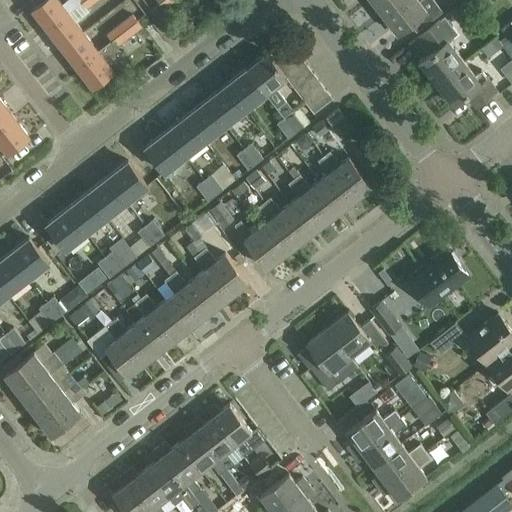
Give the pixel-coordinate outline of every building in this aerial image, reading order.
[(59,0),(42,0),(36,5),(33,7),(49,27),(83,0),(66,0),(63,4),(59,0)] [(83,0),(49,27),(63,46),(83,30),(69,12),(82,2),(87,8),(96,0),(83,0)] [(175,0),(157,0),(159,2),(164,8),(165,8),(175,0)] [(373,0),(384,14),(402,0),(373,0)] [(402,0),(384,14),(398,31),(410,22),(417,31),(443,11),(434,0),(402,0)] [(468,0),(463,0),(456,6),(464,16),(475,8),(468,0)] [(164,8),(159,2),(150,9),(164,27),(174,20),(165,8),(164,8)] [(111,40),(137,20),(132,14),(106,34),(111,40)] [(420,34),(432,50),(420,59),(437,81),(465,59),(455,46),(450,39),(458,33),(445,16),(440,20),(439,19),(420,34)] [(511,19),(502,28),(511,41),(511,19)] [(111,40),(98,50),(78,65),(94,85),(114,70),(106,59),(119,49),(117,47),(142,27),(137,20),(111,40)] [(193,30),(193,26),(191,22),(186,21),(183,24),(182,28),(185,32),(189,33),(193,30)] [(83,30),(63,46),(78,65),(98,50),(83,30)] [(503,45),(500,41),(496,36),(481,47),(489,57),(503,45)] [(295,48),(277,61),(275,62),(282,71),(301,56),(295,48)] [(269,51),(247,68),(266,93),(284,117),(296,132),(304,126),(292,111),(293,109),(275,86),(286,77),(282,71),(275,62),(277,61),(269,51)] [(282,71),(286,77),(288,79),(308,64),(301,56),(282,71)] [(501,66),(511,80),(511,57),(511,58),(501,66)] [(477,74),(465,59),(437,81),(453,103),(465,94),(467,97),(475,108),(498,90),(483,69),(477,74)] [(314,73),(308,64),(288,79),(295,88),(314,73)] [(266,93),(247,68),(227,84),(246,109),(266,93)] [(314,73),(295,88),(301,96),(320,81),(314,73)] [(327,89),(320,81),(301,96),(307,104),(327,89)] [(227,84),(207,99),(226,124),(246,109),(227,84)] [(327,89),(307,104),(314,113),(333,98),(327,89)] [(0,96),(0,125),(14,115),(0,96)] [(226,124),(207,99),(186,115),(205,140),(226,124)] [(338,107),(325,117),(332,126),(345,116),(338,107)] [(14,115),(0,125),(0,141),(1,141),(8,150),(29,134),(14,115)] [(186,115),(166,130),(185,155),(205,140),(186,115)] [(296,132),(284,117),(277,122),(289,138),(296,132)] [(329,129),(321,119),(312,125),(320,136),(329,129)] [(185,155),(166,130),(146,146),(165,171),(185,155)] [(297,150),(306,143),(301,136),(292,143),(297,150)] [(264,157),(252,142),(244,148),(256,163),(264,157)] [(256,163),(244,148),(237,153),(248,169),(256,163)] [(358,198),(373,186),(349,156),(340,163),(330,151),(324,155),(358,198)] [(358,198),(324,155),(318,160),(328,173),(319,179),(343,209),(358,198)] [(128,160),(108,176),(127,200),(147,184),(128,160)] [(270,160),(262,166),(267,173),(275,167),(270,160)] [(236,178),(242,173),(236,165),(230,170),(236,178)] [(266,179),(257,168),(246,176),(255,188),(266,179)] [(212,173),(204,179),(216,194),(223,188),(212,173)] [(300,174),(294,178),(328,221),(343,209),(319,179),(310,186),(300,174)] [(127,200),(108,176),(88,191),(107,216),(127,200)] [(328,221),(294,178),(288,183),(298,196),(289,202),(313,233),(328,221)] [(204,179),(196,185),(208,200),(216,194),(204,179)] [(250,189),(243,180),(232,188),(239,198),(250,189)] [(88,191),(68,207),(87,231),(107,216),(88,191)] [(313,233),(289,202),(280,209),(271,197),(265,201),(298,244),(313,233)] [(209,209),(223,227),(235,217),(221,199),(209,209)] [(298,244),(265,201),(258,206),(268,219),(260,226),(283,256),(298,244)] [(87,231),(68,207),(48,223),(67,247),(87,231)] [(145,224),(157,239),(165,233),(153,218),(145,224)] [(283,256),(260,226),(251,233),(241,219),(235,224),(245,237),(268,268),(283,256)] [(157,239),(145,224),(138,230),(142,236),(130,245),(132,249),(137,255),(146,247),(149,245),(150,245),(157,239)] [(192,241),(233,295),(248,282),(225,252),(216,260),(206,247),(208,246),(199,235),(192,241)] [(9,252),(28,277),(49,261),(30,236),(9,252)] [(233,295),(192,241),(186,245),(204,268),(195,276),(218,306),(233,295)] [(409,278),(429,304),(469,274),(449,248),(409,278)] [(113,250),(105,255),(117,271),(125,265),(113,250)] [(28,277),(9,252),(0,258),(0,282),(8,292),(28,277)] [(149,253),(138,261),(147,272),(158,264),(149,253)] [(117,271),(105,255),(97,261),(109,277),(117,271)] [(147,272),(138,261),(127,269),(136,281),(147,272)] [(106,276),(98,265),(78,280),(86,291),(106,276)] [(178,269),(171,274),(203,318),(218,306),(195,276),(187,281),(178,269)] [(127,281),(122,274),(113,280),(119,287),(127,281)] [(203,318),(170,275),(164,279),(174,292),(165,299),(188,329),(203,318)] [(79,300),(87,294),(79,283),(71,290),(79,300)] [(188,329),(165,299),(156,306),(147,293),(140,298),(173,341),(188,329)] [(54,295),(47,301),(59,316),(66,310),(54,295)] [(97,305),(91,298),(83,304),(89,311),(97,305)] [(173,341),(140,298),(135,302),(145,315),(135,322),(159,352),(173,341)] [(370,309),(389,334),(402,324),(382,299),(370,309)] [(59,316),(47,301),(39,307),(51,322),(59,316)] [(370,319),(361,326),(348,310),(328,326),(349,353),(368,338),(379,351),(389,343),(370,319)] [(487,362),(511,343),(511,329),(498,312),(467,336),(487,362)] [(159,352),(135,322),(127,328),(117,315),(111,320),(144,363),(159,352)] [(65,319),(55,326),(61,335),(71,327),(65,319)] [(144,363),(111,320),(87,339),(100,357),(110,350),(116,358),(107,364),(119,380),(128,374),(129,375),(144,363)] [(431,341),(439,352),(465,332),(457,321),(431,341)] [(6,332),(18,348),(26,342),(14,326),(6,332)] [(349,353),(328,326),(307,342),(320,358),(311,364),(328,387),(337,380),(329,369),(349,353)] [(18,348),(6,332),(0,337),(0,340),(11,354),(18,348)] [(43,345),(35,351),(5,373),(17,389),(77,342),(72,336),(50,353),(43,345)] [(83,349),(77,342),(17,389),(29,403),(70,371),(64,363),(83,349)] [(511,385),(511,343),(487,362),(508,389),(511,385)] [(397,344),(384,354),(399,374),(412,364),(397,344)] [(414,364),(424,369),(430,355),(420,351),(414,364)] [(82,386),(70,371),(29,403),(40,418),(82,386)] [(373,393),(378,390),(369,379),(350,394),(358,405),(373,393)] [(417,383),(405,392),(414,404),(426,395),(417,383)] [(87,392),(82,386),(40,418),(52,434),(82,411),(74,402),(87,392)] [(440,399),(450,412),(463,402),(453,389),(440,399)] [(486,429),(495,422),(511,408),(511,391),(486,411),(489,415),(481,421),(486,429)] [(439,412),(426,395),(414,404),(412,405),(425,423),(439,412)] [(113,406),(107,398),(99,403),(104,411),(113,406)] [(213,415),(235,443),(243,455),(251,449),(242,437),(252,430),(230,402),(221,409),(215,401),(207,408),(213,415)] [(354,451),(400,416),(395,409),(383,418),(375,408),(347,430),(353,439),(347,444),(354,451)] [(198,414),(190,421),(227,469),(235,463),(225,450),(235,443),(213,415),(204,422),(198,414)] [(407,425),(400,416),(354,451),(360,459),(366,454),(372,463),(401,441),(395,434),(407,425)] [(443,436),(448,432),(456,426),(449,417),(435,427),(443,436)] [(188,434),(180,441),(201,469),(210,462),(220,474),(227,469),(190,421),(182,427),(188,434)] [(458,429),(450,435),(462,451),(470,445),(458,429)] [(165,440),(157,446),(194,494),(201,488),(192,476),(201,469),(180,441),(171,448),(165,440)] [(401,441),(372,463),(379,472),(373,477),(379,485),(425,449),(420,442),(409,452),(401,441)] [(155,460),(146,466),(168,495),(175,504),(183,498),(191,508),(200,501),(194,494),(157,446),(149,452),(155,460)] [(425,449),(379,485),(385,493),(391,488),(398,497),(426,475),(420,466),(431,457),(425,449)] [(249,464),(259,477),(272,467),(262,454),(249,464)] [(168,495),(146,466),(138,473),(132,466),(124,472),(155,511),(167,511),(159,501),(168,495)] [(155,511),(124,472),(117,478),(122,485),(113,492),(128,511),(155,511)] [(303,476),(296,481),(289,472),(260,493),(268,504),(256,511),(270,511),(309,484),(303,476)] [(243,489),(251,483),(244,474),(236,480),(243,489)] [(235,479),(229,484),(237,494),(243,489),(235,479)] [(506,511),(511,508),(511,502),(497,483),(459,511),(506,511)] [(309,484),(270,511),(306,511),(315,506),(308,497),(315,492),(309,484)] [(201,500),(210,511),(212,511),(222,505),(212,492),(201,500)] [(242,497),(223,511),(222,511),(244,511),(250,508),(242,497)]
